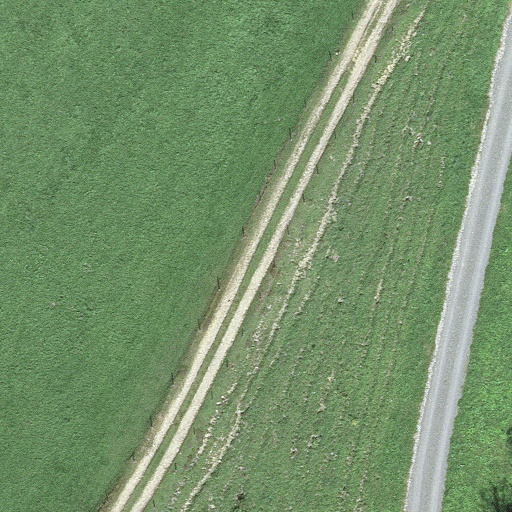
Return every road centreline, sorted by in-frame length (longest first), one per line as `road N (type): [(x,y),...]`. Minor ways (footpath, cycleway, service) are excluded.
road 1 (track): [(384,0),(179,413),(120,511)]
road 2 (track): [(430,511),(453,350),(511,101)]
